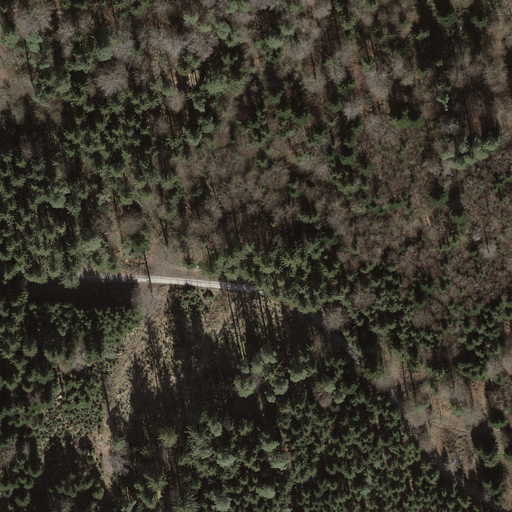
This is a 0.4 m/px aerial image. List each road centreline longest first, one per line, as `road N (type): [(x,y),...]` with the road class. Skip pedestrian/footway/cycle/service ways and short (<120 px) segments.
road 1 (track): [(0,275),(224,282),(285,298),(345,344),(446,469),(502,511)]
road 2 (track): [(0,4),(104,10),(185,31)]
